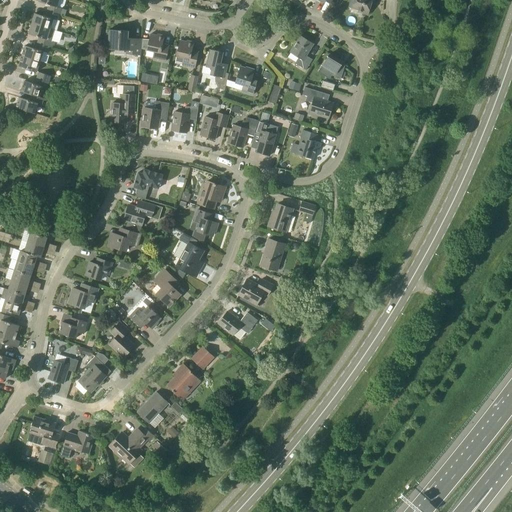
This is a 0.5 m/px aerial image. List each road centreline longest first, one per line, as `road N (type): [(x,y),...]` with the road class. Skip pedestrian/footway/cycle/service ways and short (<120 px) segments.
road 1 (secondary): [(238,511),(355,369),(413,277),(467,172),(511,57)]
road 2 (residential): [(242,187),(216,165),(129,156),(99,219),(51,287),(30,386)]
road 3 (residential): [(30,386),(86,409),(109,399),(212,285),(235,233),(242,187)]
road 4 (residential): [(242,187),(329,171),(358,94),(362,57)]
road 5 (residential): [(362,57),(311,20),(287,22),(254,44),(230,24)]
road 6 (motorway): [(511,401),(422,511)]
